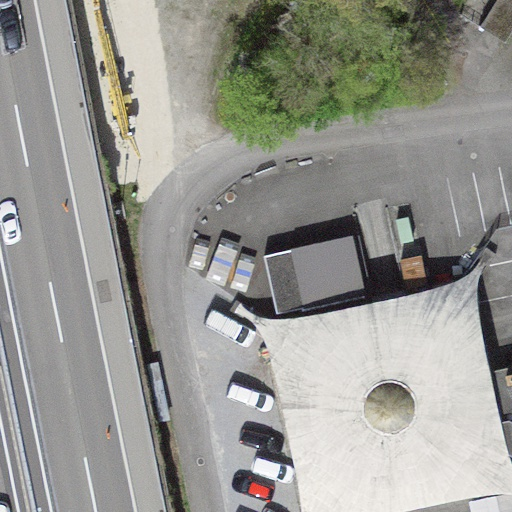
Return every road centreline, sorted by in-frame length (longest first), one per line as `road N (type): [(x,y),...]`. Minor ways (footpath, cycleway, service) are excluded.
road 1 (residential): [(511,111),(264,147),(236,155),(193,187),(178,208),(162,270),(207,511)]
road 2 (motorway): [(95,511),(0,20)]
